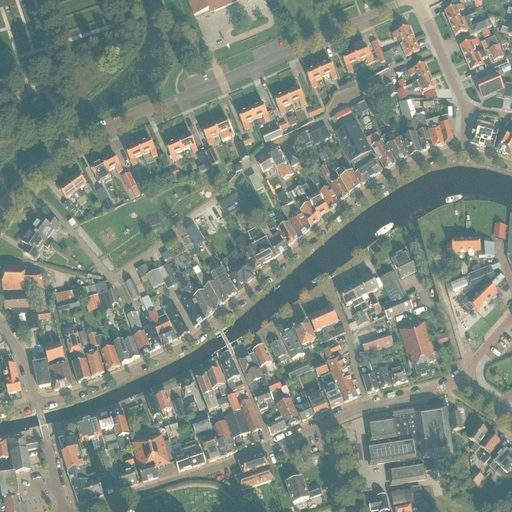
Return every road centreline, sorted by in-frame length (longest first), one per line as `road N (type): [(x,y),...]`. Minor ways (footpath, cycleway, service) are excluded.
road 1 (residential): [(36,403),(187,342),(377,183),(461,149)]
road 2 (residential): [(25,184),(101,131),(402,0)]
road 3 (residential): [(46,442),(60,427),(234,357)]
road 4 (residential): [(88,511),(272,444)]
road 5 (residential): [(25,184),(115,276)]
road 6 (residential): [(366,405),(348,329),(325,286)]
